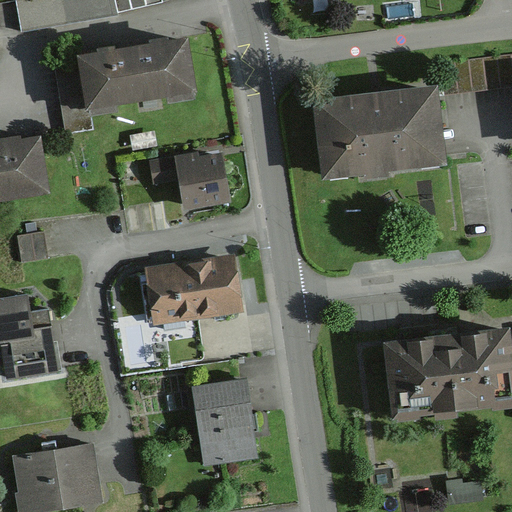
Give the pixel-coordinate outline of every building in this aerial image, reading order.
[(186,41),(77,55),(84,107),(193,93),(186,41)] [(436,91),(311,106),(319,180),(444,166),(436,91)] [(34,139),(0,143),(0,204),(43,198),(34,139)] [(219,157),(171,164),(178,211),(226,204),(219,157)] [(44,234),(17,238),(22,267),(49,262),(44,234)] [(228,261),(142,277),(152,328),(237,312),(228,261)] [(24,296),(0,300),(0,354),(0,355),(6,382),(59,372),(47,310),(27,314),(24,296)] [(492,328),(371,346),(382,424),(504,406),(492,328)] [(240,379),(187,388),(202,468),(255,458),(240,379)] [(89,442),(7,456),(16,511),(24,511),(99,499),(89,442)]
